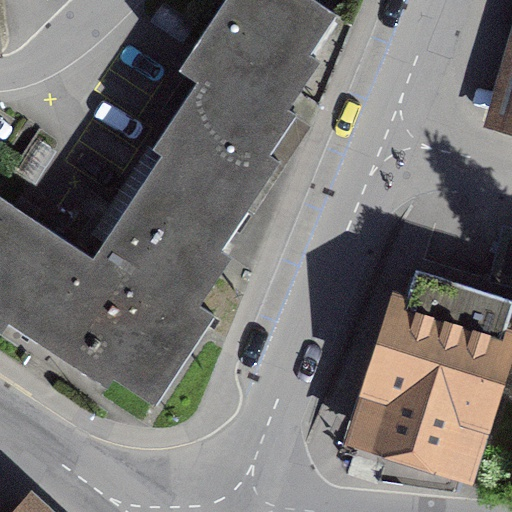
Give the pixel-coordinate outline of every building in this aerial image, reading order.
[(182,72),(197,82),(265,125),(280,102),(285,93),(335,15),(310,0),(228,0),(188,64),(182,72)] [(296,112),(280,102),(265,125),(197,82),(154,148),(163,154),(111,234),(102,249),(129,267),(187,304),(219,254),(247,210),(238,204),(280,137),(296,112)] [(213,320),(187,304),(129,267),(102,249),(96,258),(22,211),(0,196),(0,313),(41,339),(44,335),(53,340),(158,406),(213,320)] [(511,229),(494,225),(480,273),(511,282),(511,229)] [(511,344),(511,342),(502,339),(511,306),(511,299),(416,269),(403,308),(391,304),(348,439),(380,449),(470,478),(489,419),(498,388),(511,344)] [(38,511),(26,499),(13,511),(38,511)]
